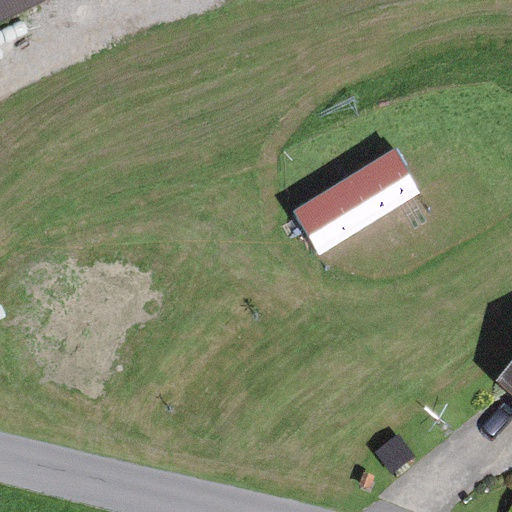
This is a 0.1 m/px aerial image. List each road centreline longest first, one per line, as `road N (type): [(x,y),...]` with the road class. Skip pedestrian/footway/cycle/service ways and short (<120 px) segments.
road 1 (track): [(250,0),(0,98)]
road 2 (unclassified): [(198,511),(0,463)]
